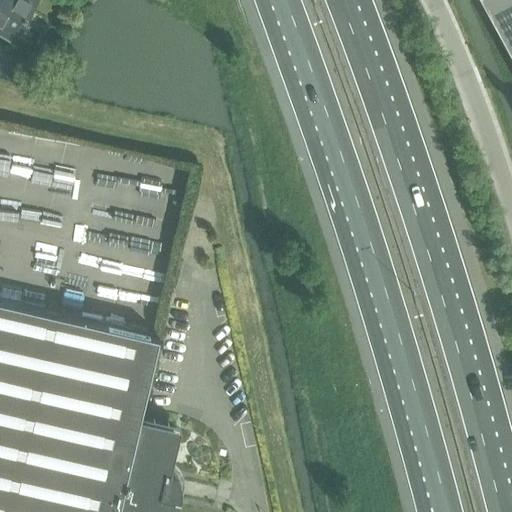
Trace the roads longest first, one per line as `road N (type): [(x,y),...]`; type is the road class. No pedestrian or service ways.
road 1 (motorway): [(497,511),(447,330),(336,0)]
road 2 (motorway): [(288,0),(405,346),(446,511)]
road 3 (unknown): [(257,511),(223,409),(195,366),(193,271)]
road 4 (unclassified): [(433,0),(511,208)]
